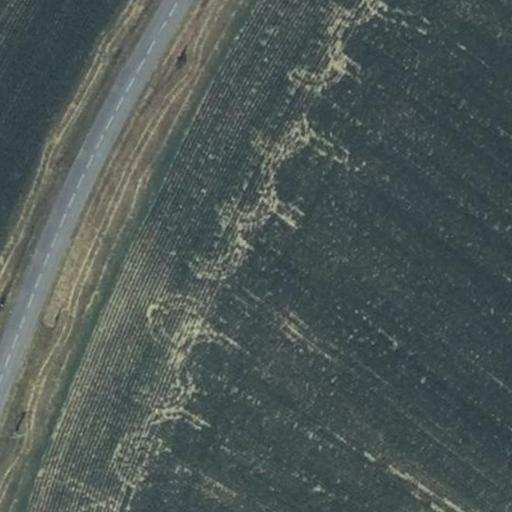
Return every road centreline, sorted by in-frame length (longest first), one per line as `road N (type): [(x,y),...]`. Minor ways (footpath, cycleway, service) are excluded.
road 1 (track): [(5,511),(143,164),(239,0)]
road 2 (tertiary): [(0,379),(89,163),(180,0)]
